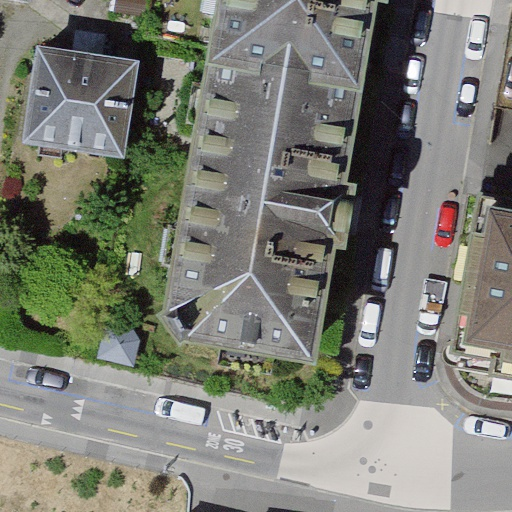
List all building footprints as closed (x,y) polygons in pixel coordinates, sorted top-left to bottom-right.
[(0,0),(0,8),(32,12),(33,0),(0,0)] [(151,0),(121,0),(118,24),(148,28),(151,0)] [(220,0),(209,62),(365,90),(379,3),(389,5),(389,0),(220,0)] [(140,62),(38,45),(22,141),(125,158),(140,62)] [(349,181),(365,90),(209,62),(163,322),(182,341),(318,365),(338,251),(348,253),(354,220),(360,183),(349,181)] [(511,197),(487,193),(457,355),(511,365),(511,197)] [(142,337),(134,324),(107,319),(96,361),(134,370),(142,337)]
